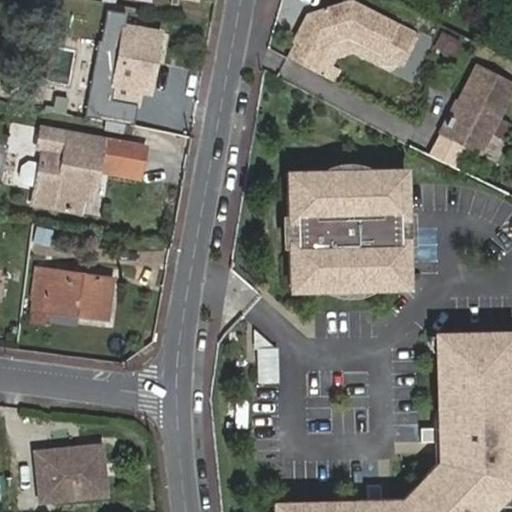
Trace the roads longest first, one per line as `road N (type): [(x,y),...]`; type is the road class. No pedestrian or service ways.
road 1 (tertiary): [(185,393),(247,0)]
road 2 (residential): [(185,393),(0,372)]
